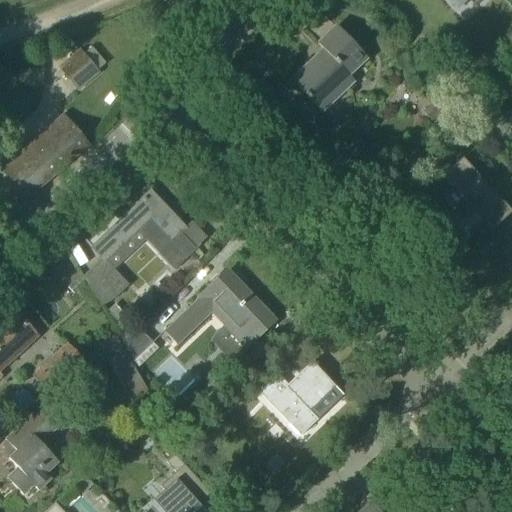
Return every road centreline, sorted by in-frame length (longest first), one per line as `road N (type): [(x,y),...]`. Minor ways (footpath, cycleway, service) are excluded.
road 1 (unclassified): [(432,395),(173,111)]
road 2 (tertiary): [(0,266),(173,111)]
road 3 (residential): [(311,511),(432,395)]
road 4 (tertiary): [(173,111),(291,0)]
